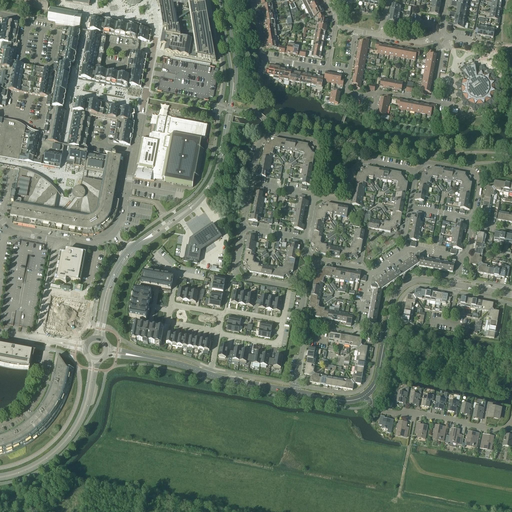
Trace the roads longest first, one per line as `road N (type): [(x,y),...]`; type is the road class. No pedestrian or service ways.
road 1 (tertiary): [(128,255),(202,198),(218,170),(233,88),(222,0)]
road 2 (unclassified): [(114,233),(152,51)]
road 3 (tertiary): [(0,479),(37,466),(71,437),(98,361)]
road 4 (tertiary): [(91,360),(82,407),(63,441),(0,475)]
road 5 (residential): [(313,195),(345,202),(352,169),(364,161),(411,173)]
road 6 (residential): [(443,34),(431,101),(376,94)]
